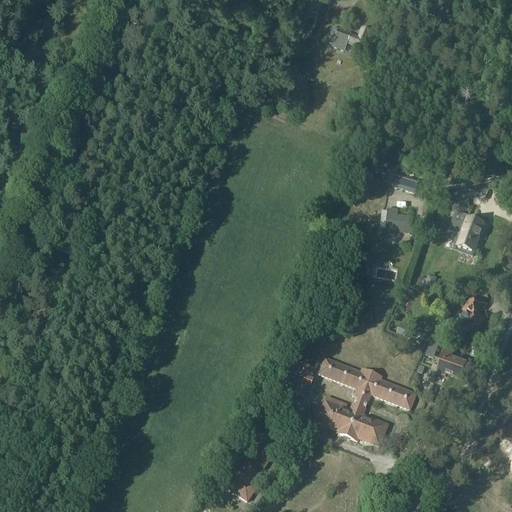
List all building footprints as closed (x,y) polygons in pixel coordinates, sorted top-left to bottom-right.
[(358,37),(334,28),(329,41),(336,43),(333,49),(344,53),(347,45),(354,48),(353,49),(364,53),(372,32),(361,28),(358,37)] [(395,176),(392,185),(403,189),(407,179),(395,176)] [(467,201),(447,205),(448,215),(468,211),(467,201)] [(398,211),(388,210),(385,236),(396,237),(397,235),(412,236),(413,219),(398,217),(398,211)] [(464,239),(460,238),(457,247),(474,253),(484,225),(471,220),(464,239)] [(420,279),(418,286),(434,291),(436,283),(436,280),(428,278),(427,281),(420,279)] [(463,313),(465,315),(457,326),(468,335),(471,331),(475,334),(486,320),(479,316),(487,305),(483,303),(475,296),(470,302),(463,313)] [(401,326),(397,335),(410,341),(414,332),(401,326)] [(437,374),(446,378),(447,375),(461,381),(467,365),(460,363),(459,363),(452,360),(454,354),(445,351),(439,368),(433,366),(429,378),(435,380),(437,374)] [(334,435),(358,444),(359,441),(379,449),(387,427),(363,417),(366,410),(365,409),(367,404),(369,404),(371,397),(410,412),(416,396),(381,382),(382,379),(361,371),(360,373),(324,359),(318,376),(357,392),(354,399),(355,399),(352,405),(352,404),(350,411),(325,401),(322,408),(314,405),(308,422),(335,433),(334,435)] [(281,385),(288,388),(287,392),(305,399),(316,371),(306,367),(305,371),(289,365),(281,385)] [(249,458),(227,491),(247,505),(258,488),(255,486),(283,443),(263,430),(247,456),(249,458)]
